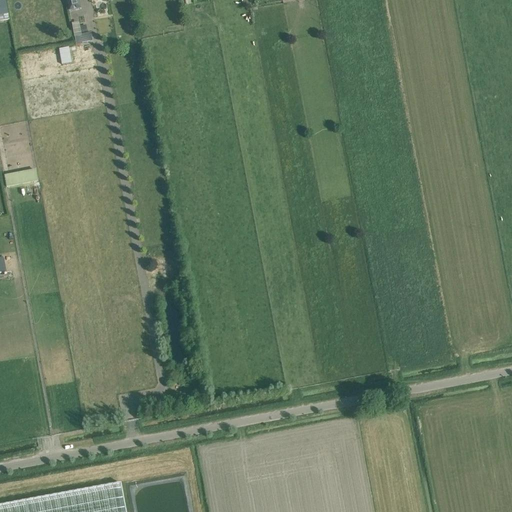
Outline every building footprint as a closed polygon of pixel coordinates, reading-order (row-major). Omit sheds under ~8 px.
[(67,0),(69,11),(81,9),(79,0),(67,0)] [(76,45),(93,42),(91,33),(88,34),(87,34),(81,35),(75,36),(76,45)] [(70,47),(60,49),(63,65),(74,62),(70,47)] [(6,187),(38,181),(36,169),(4,176),(6,187)] [(0,511),(125,511),(121,484),(0,506),(0,511)]
